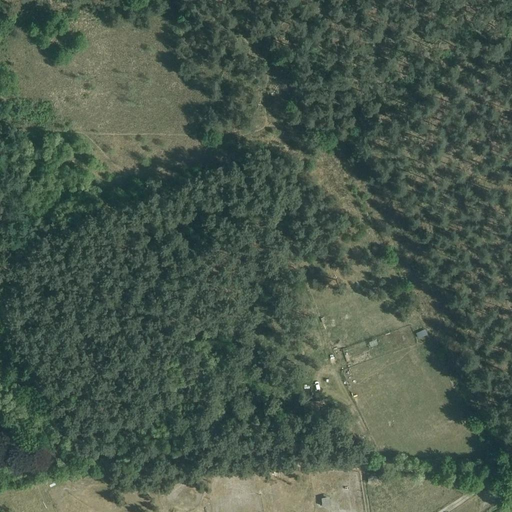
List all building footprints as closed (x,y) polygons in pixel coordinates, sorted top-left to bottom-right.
[(305,414),(323,412),(322,396),(303,398),(305,414)] [(50,476),(42,479),(44,485),(52,482),(51,479),(50,476)] [(381,476),(368,478),(368,479),(367,479),(367,483),(369,483),(369,485),(382,483),(381,476)] [(503,501),(510,497),(505,490),(499,495),(503,501)] [(322,508),(331,507),(330,498),(321,500),(322,508)]
